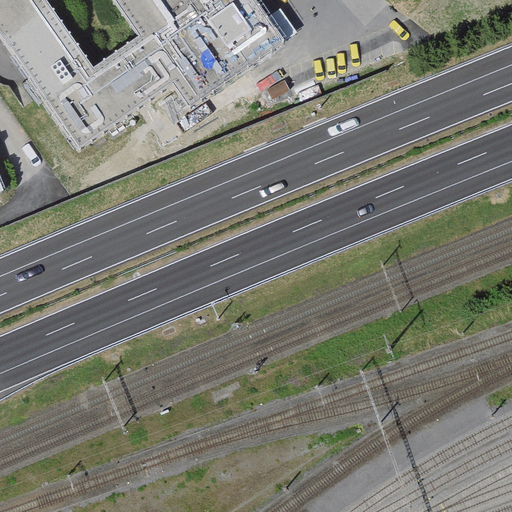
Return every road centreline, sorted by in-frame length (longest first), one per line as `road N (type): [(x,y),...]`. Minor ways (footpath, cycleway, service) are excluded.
road 1 (motorway): [(0,355),(511,142)]
road 2 (motorway): [(511,83),(0,295)]
